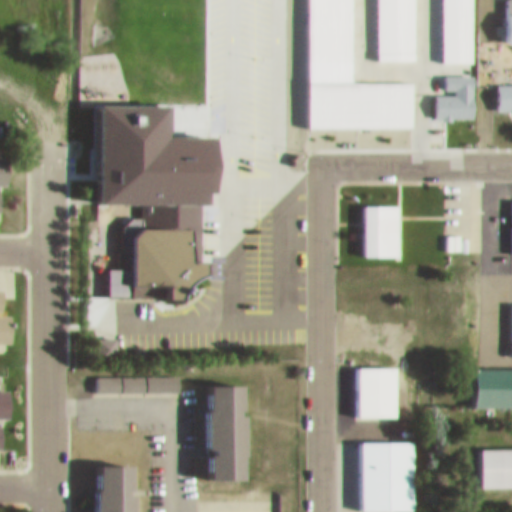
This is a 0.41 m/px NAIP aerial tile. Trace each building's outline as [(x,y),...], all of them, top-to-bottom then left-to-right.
[(511,103),(511,0),(494,0),(495,35),(511,34),(511,73),(488,74),(489,103),(511,103)] [(0,174),(11,175),(11,148),(0,148),(0,174)] [(194,190),(132,190),(132,207),(113,207),(113,259),(98,259),(98,288),(163,288),(163,278),(194,278),(194,190)] [(353,195),(353,247),(391,247),(391,195),(353,195)] [(503,345),(511,345),(511,290),(504,291),(503,345)] [(0,334),(7,334),(7,320),(11,320),(11,306),(0,305),(0,334)] [(108,327),(86,327),(86,347),(108,347),(108,327)] [(389,356),(347,356),(347,407),(389,407),(389,356)] [(511,397),(511,357),(463,358),(463,397),(511,397)] [(88,381),(175,381),(175,365),(88,365),(88,381)] [(192,467),(229,468),(229,374),(193,373),(192,467)] [(0,409),(13,409),(13,382),(0,381),(0,409)] [(350,430),(350,499),(405,499),(405,430),(350,430)] [(511,476),(511,437),(470,437),(471,477),(511,476)] [(81,511),(125,511),(125,484),(119,484),(119,453),(81,453),(81,511)]
